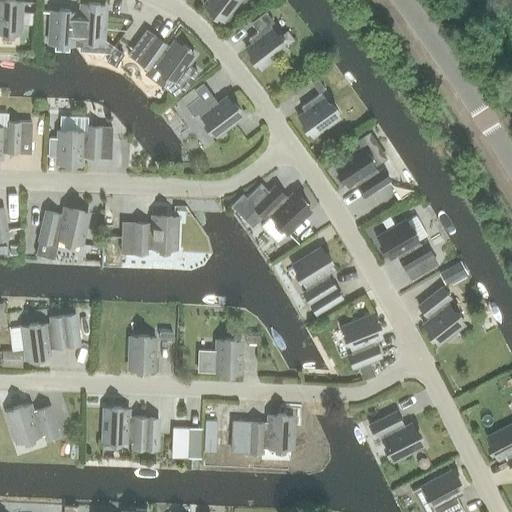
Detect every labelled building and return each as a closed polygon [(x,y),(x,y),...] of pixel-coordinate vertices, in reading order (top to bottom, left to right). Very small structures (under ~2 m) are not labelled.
[(208,0),(204,6),(223,21),(238,0),(208,0)] [(0,33),(19,34),(21,2),(0,1),(0,33)] [(34,15),(35,4),(26,4),(25,15),(34,15)] [(51,11),(49,42),(71,44),(72,38),(103,40),(105,5),(81,4),(80,16),(75,16),(75,12),(51,11)] [(252,44),(246,49),(261,68),(286,48),(268,26),(273,22),(265,11),(251,23),(258,32),(248,39),(252,44)] [(145,74),(160,85),(176,97),(183,87),(185,89),(198,71),(188,64),(194,56),(175,42),(170,48),(146,30),(128,55),(148,69),(145,74)] [(115,67),(124,53),(114,47),(111,52),(105,61),(115,67)] [(318,79),(312,83),(319,94),(325,90),(318,79)] [(241,117),(227,97),(218,104),(201,81),(194,87),(200,95),(185,106),(193,116),(198,113),(215,136),(241,117)] [(304,113),(298,117),(312,137),(338,119),(321,94),(301,108),(304,113)] [(31,153),(32,123),(7,122),(7,128),(0,127),(0,159),(1,159),(1,152),(31,153)] [(87,132),(58,131),(57,163),(81,164),(81,157),(99,157),(110,158),(112,128),(101,127),(88,126),(87,132)] [(361,148),(334,166),(347,186),(354,181),(364,197),(389,180),(382,169),(377,172),(361,148)] [(243,195),(232,206),(244,218),(254,209),(262,217),(267,213),(287,233),(310,211),(294,194),(286,202),(282,197),(284,195),(276,187),(270,193),(262,184),(247,198),(243,195)] [(45,211),(39,241),(51,244),(53,238),(81,244),(88,213),(65,208),(63,215),(45,211)] [(177,217),(153,216),(152,224),(134,223),(134,239),(116,238),(116,253),(146,254),(147,248),(175,249),(177,217)] [(405,222),(377,238),(389,259),(395,255),(404,270),(424,259),(430,269),(437,265),(424,244),(419,247),(415,240),(426,234),(416,216),(405,222)] [(387,229),(394,224),(389,216),(382,220),(387,229)] [(9,254),(18,254),(17,246),(9,246),(9,254)] [(320,248),(294,265),(309,290),(304,293),(317,314),(342,299),(326,273),(333,269),(320,248)] [(459,261),(438,273),(445,285),(466,274),(459,261)] [(442,287),(418,306),(429,320),(423,325),(438,344),(463,324),(445,301),(450,297),(442,287)] [(53,323),(23,327),(27,359),(51,356),(49,345),(55,345),(56,348),(80,344),(76,314),(52,317),(53,323)] [(372,315),(343,327),(353,353),(348,356),(353,368),(381,357),(374,340),(381,337),(372,315)] [(159,332),(159,339),(172,340),(173,332),(159,332)] [(246,335),(246,343),(259,343),(259,336),(246,335)] [(130,337),(129,369),(153,370),(154,338),(130,337)] [(238,373),(239,342),(217,341),(216,352),(198,352),(197,371),(216,372),(238,373)] [(25,368),(25,352),(5,351),(4,367),(25,368)] [(359,370),(363,380),(373,376),(369,366),(359,370)] [(31,405),(8,412),(18,443),(45,434),(47,440),(60,435),(50,407),(33,412),(31,405)] [(127,420),(128,410),(104,409),(102,441),(131,442),(131,448),(154,449),(156,419),(133,418),(133,420),(127,420)] [(396,412),(369,425),(375,437),(380,434),(393,460),(422,446),(411,424),(404,428),(396,412)] [(233,422),(232,451),(262,452),(262,446),(290,448),(291,437),(292,417),(281,416),(269,416),(269,426),(263,426),(263,423),(233,422)] [(206,420),(205,436),(216,436),(217,421),(206,420)] [(511,424),(489,437),(500,458),(506,455),(511,466),(511,424)] [(173,428),(172,439),(187,440),(188,429),(173,428)] [(423,486),(411,492),(421,511),(460,511),(456,503),(453,497),(462,492),(451,471),(423,486)]
